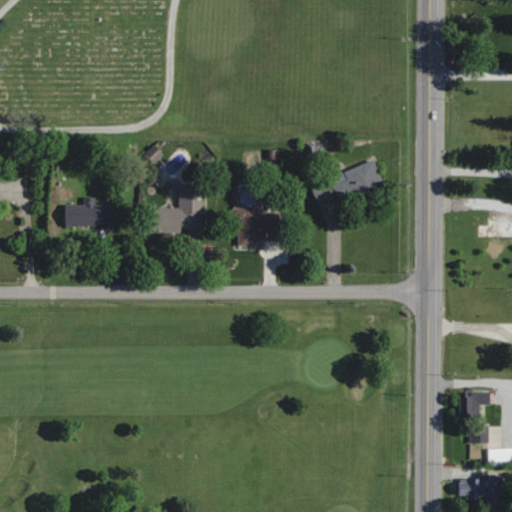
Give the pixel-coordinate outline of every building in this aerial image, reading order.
[(312,185),(320,208),(385,185),(377,162),(312,185)] [(205,187),(180,187),(180,208),(153,208),(153,231),(205,231),(205,187)] [(96,204),(96,197),(84,198),(84,205),(66,205),(66,225),(113,225),(113,204),(96,204)] [(258,241),(281,241),(281,210),(233,210),(233,224),(239,224),(239,247),(258,247),(258,241)] [(493,214),(456,213),(456,236),(511,237),(511,219),(493,219),(493,214)] [(479,394),(461,394),(461,416),(479,416),(479,394)] [(460,474),(459,499),(502,501),(503,476),(460,474)]
